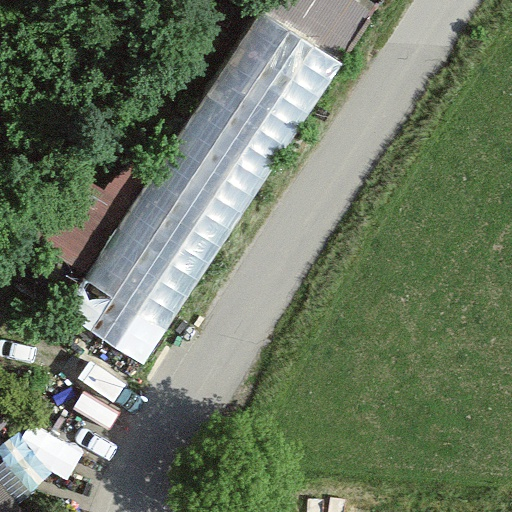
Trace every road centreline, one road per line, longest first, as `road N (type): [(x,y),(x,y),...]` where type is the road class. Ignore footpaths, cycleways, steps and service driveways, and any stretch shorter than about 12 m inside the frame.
road 1 (tertiary): [(142,511),(166,461),(454,0)]
road 2 (track): [(180,439),(18,344),(1,310),(5,271),(203,63)]
